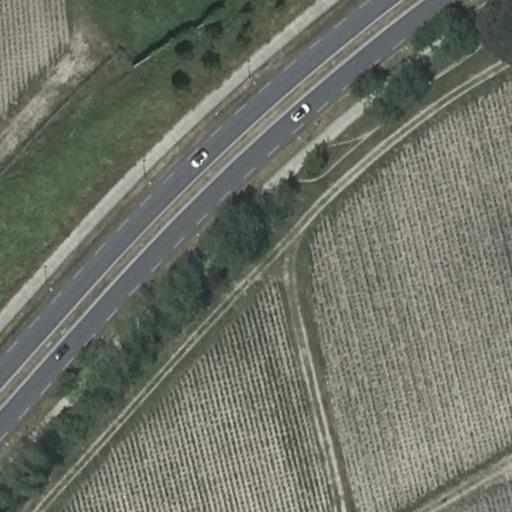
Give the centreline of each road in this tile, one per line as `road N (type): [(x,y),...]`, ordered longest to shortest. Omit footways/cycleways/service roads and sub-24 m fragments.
road 1 (secondary): [(0,422),(192,218),(449,0)]
road 2 (secondary): [(385,0),(220,138),(0,367)]
road 3 (track): [(280,249),(446,99),(511,59)]
road 4 (track): [(0,145),(74,64),(81,37)]
